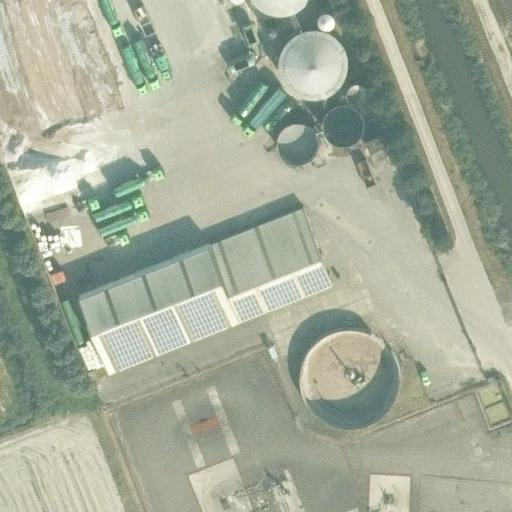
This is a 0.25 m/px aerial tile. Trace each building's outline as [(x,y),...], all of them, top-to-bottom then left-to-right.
[(0,0),(0,72),(8,70),(29,70),(0,79),(0,96),(45,82),(45,57),(78,46),(78,27),(56,27),(51,11),(73,4),(71,0),(0,0)] [(75,0),(76,19),(87,19),(88,53),(134,52),(133,0),(75,0)] [(256,0),(257,1),(259,3),(262,5),(265,6),(268,7),(272,8),(275,9),(278,9),(282,9),(285,9),(288,8),(291,7),(294,6),(297,4),(300,2),(302,0),(256,0)] [(309,94),(313,94),(317,94),(320,93),(324,92),(327,91),(330,90),(333,88),(336,85),(339,83),(341,80),(343,77),(345,74),(346,70),(347,67),(347,63),(347,60),(347,56),(347,53),(346,49),(344,46),(343,43),(341,40),(338,37),(336,34),(333,32),(330,30),(326,29),(323,27),(319,27),(316,26),(312,26),(309,26),(305,27),(302,28),(298,30),(295,31),(292,34),(289,36),(287,39),(285,42),(283,45),(282,48),(281,51),(280,55),(279,59),(279,62),(280,66),(281,69),(282,73),(283,76),(285,79),(287,82),(290,85),(293,87),(296,89),(299,91),(302,92),(306,93),(309,94)] [(364,123),(364,118),(363,113),(361,108),(357,104),(353,101),(348,99),(343,99),(338,100),(333,102),(329,105),(326,109),(324,114),(323,119),(323,124),(325,129),(328,134),(332,137),(337,139),(342,140),(347,140),(352,139),(357,136),(360,132),(363,128),(364,123)] [(319,141),(319,135),(318,129),(315,124),(311,120),(306,118),(301,116),(295,116),(290,118),(285,121),(281,126),(279,131),(278,136),(278,142),(280,147),(284,152),(288,155),(294,157),(299,158),(305,157),(310,154),(314,151),(317,146),(319,141)] [(384,132),(367,139),(371,150),(389,143),(384,132)] [(333,281),(330,272),(304,206),(210,243),(80,295),(109,369),(240,318),(333,281)] [(37,256),(42,283),(57,280),(52,253),(37,256)] [(398,381),(398,372),(397,364),(395,355),(391,348),(385,341),(379,335),(371,331),(363,328),(354,326),(346,327),(337,328),(329,332),(322,337),(315,343),(310,350),(307,357),(304,366),(304,375),(305,383),(307,391),(312,399),(317,406),(324,412),(331,416),(339,419),(348,420),(357,420),(365,418),(373,415),(380,410),(387,404),(392,397),(395,389),(398,381)] [(143,386),(167,376),(161,362),(137,372),(143,386)] [(108,386),(113,397),(137,387),(132,375),(108,386)] [(438,383),(417,388),(419,397),(440,392),(438,383)] [(458,393),(391,416),(400,443),(467,419),(458,393)] [(115,428),(109,410),(98,414),(104,432),(115,428)] [(442,430),(446,442),(468,434),(464,422),(442,430)] [(186,435),(196,463),(221,454),(211,426),(186,435)] [(392,489),(406,489),(407,460),(394,459),(392,489)] [(243,511),(231,468),(187,479),(195,511),(243,511)] [(465,474),(426,472),(425,485),(464,486),(465,474)]
